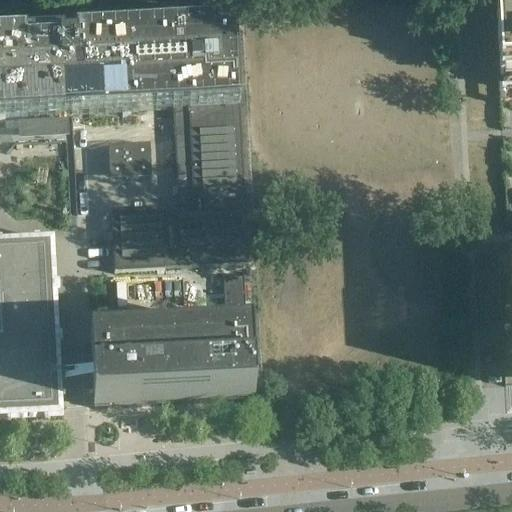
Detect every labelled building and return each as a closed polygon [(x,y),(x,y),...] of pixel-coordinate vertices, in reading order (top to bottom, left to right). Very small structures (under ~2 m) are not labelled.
[(511,7),(495,8),(502,131),(502,140),(507,234),(511,320),(511,7)] [(436,15),(321,21),(329,179),(444,173),(436,15)] [(248,268),(235,26),(235,25),(0,37),(0,122),(5,122),(5,121),(172,112),(178,212),(111,216),(114,276),(164,273),(164,272),(248,268)] [(125,176),(124,154),(112,155),(114,177),(125,176)] [(440,224),(306,231),(315,390),(448,382),(440,224)] [(50,246),(0,248),(0,420),(59,418),(58,388),(61,388),(92,387),(94,410),(254,402),(251,335),(90,343),(92,378),(60,376),(57,376),(50,246)] [(246,323),(243,279),(223,280),(225,324),(246,323)] [(175,287),(115,289),(116,313),(175,311),(175,287)]
